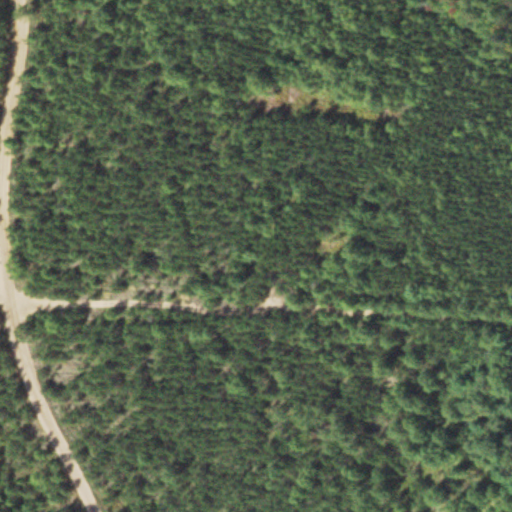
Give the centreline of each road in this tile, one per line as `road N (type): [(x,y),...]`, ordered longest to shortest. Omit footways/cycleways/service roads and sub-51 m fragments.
road 1 (residential): [(98,511),(9,305),(6,127),(27,23),(19,0)]
road 2 (track): [(0,297),(511,326)]
